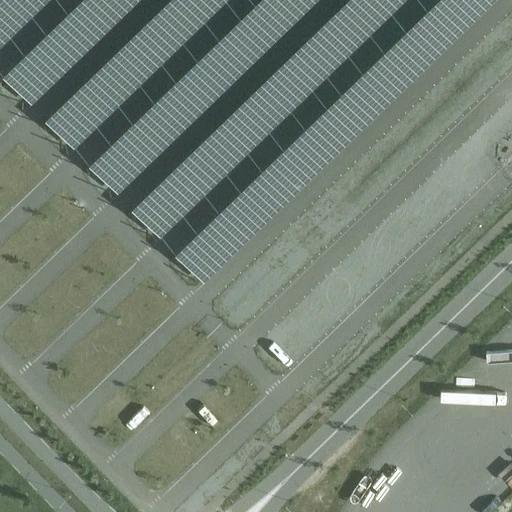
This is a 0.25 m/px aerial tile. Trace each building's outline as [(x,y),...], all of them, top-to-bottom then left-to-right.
[(0,0),(0,43),(44,0),(0,0)] [(79,0),(7,69),(34,97),(133,0),(79,0)] [(168,0),(50,114),(77,141),(223,0),(168,0)] [(257,0),(94,158),(120,186),(312,0),(257,0)] [(346,0),(137,203),(163,230),(401,0),(346,0)] [(434,0),(180,247),(206,274),(489,0),(434,0)]
